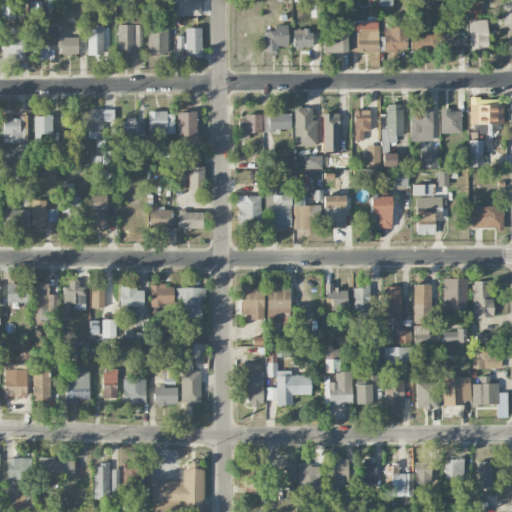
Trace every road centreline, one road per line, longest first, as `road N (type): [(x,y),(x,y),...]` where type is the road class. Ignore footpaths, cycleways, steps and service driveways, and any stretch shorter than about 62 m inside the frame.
road 1 (residential): [(511,434),(204,436),(0,427)]
road 2 (residential): [(511,80),(0,88)]
road 3 (residential): [(221,0),(224,511)]
road 4 (residential): [(511,257),(0,258)]
